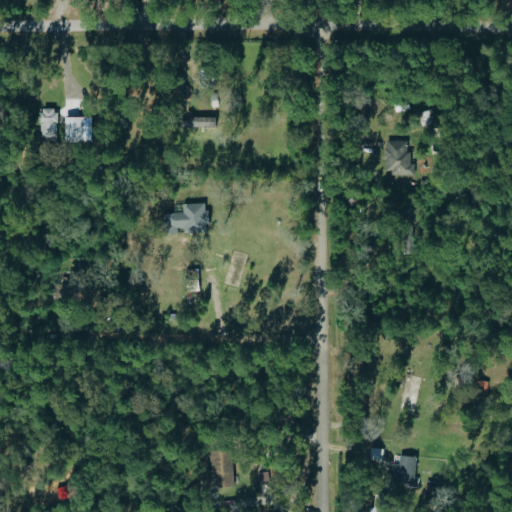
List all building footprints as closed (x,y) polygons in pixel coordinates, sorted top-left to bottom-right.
[(43,138),(59,138),(60,109),(44,109),(43,138)] [(86,118),(67,117),(66,142),(85,143),(86,118)] [(216,117),(189,118),(189,128),(217,127),(216,117)] [(414,175),(415,153),(409,153),(409,141),(387,141),(387,175),(414,175)] [(165,214),(165,232),(212,230),(211,204),(185,205),(185,213),(165,214)] [(404,211),(405,241),(413,241),(411,211),(404,211)] [(211,488),(233,487),(232,450),(210,451),(211,488)] [(413,456),(397,456),(397,464),(391,464),(391,485),(414,484),(413,456)]
